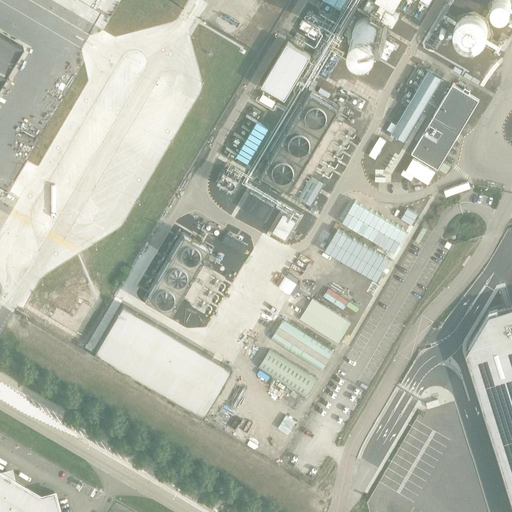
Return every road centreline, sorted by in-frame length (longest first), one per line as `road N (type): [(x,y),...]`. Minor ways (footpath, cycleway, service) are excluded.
road 1 (unclassified): [(335,511),(358,432),(417,332),(481,253),(500,215),(511,211)]
road 2 (unclassified): [(223,511),(0,382)]
road 3 (unclassified): [(0,401),(187,511)]
road 4 (unknown): [(433,511),(414,460),(418,432),(449,404),(510,375)]
road 5 (unknown): [(115,135),(139,151),(143,166),(82,266)]
road 6 (unknown): [(417,332),(439,350),(511,242)]
road 7 (unknown): [(0,445),(100,503),(95,511)]
road 8 (unknown): [(32,91),(48,69),(123,124)]
